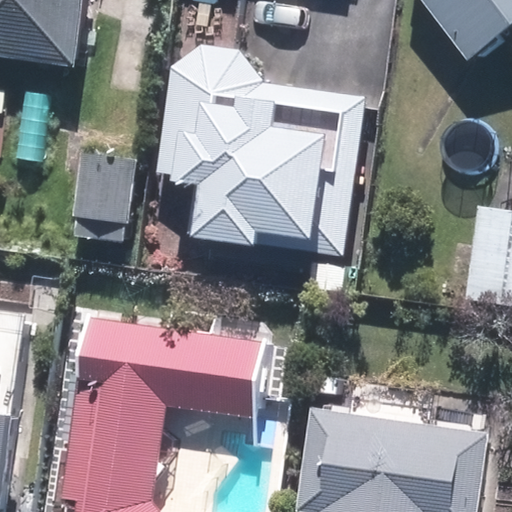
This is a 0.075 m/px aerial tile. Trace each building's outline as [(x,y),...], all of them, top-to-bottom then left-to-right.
[(98,0),(0,0),(0,56),(89,69),(98,0)] [(511,0),(434,0),(474,54),(511,25),(511,0)] [(212,45),(181,69),(166,175),(219,182),(210,241),(275,251),(276,244),(355,255),(363,201),(377,101),(277,85),(250,52),(212,45)] [(142,224),(149,162),(94,156),(87,218),(142,224)] [(469,303),(511,307),(511,217),(480,214),(469,303)] [(353,266),(310,261),(305,313),(347,317),(353,266)] [(0,511),(19,511),(28,449),(33,419),(23,417),(37,317),(0,311),(0,511)] [(167,511),(161,504),(175,405),(265,417),(275,343),(96,319),(70,502),(88,504),(86,511),(167,511)] [(326,511),(486,511),(499,421),(320,396),(306,498),(328,501),(326,511)]
